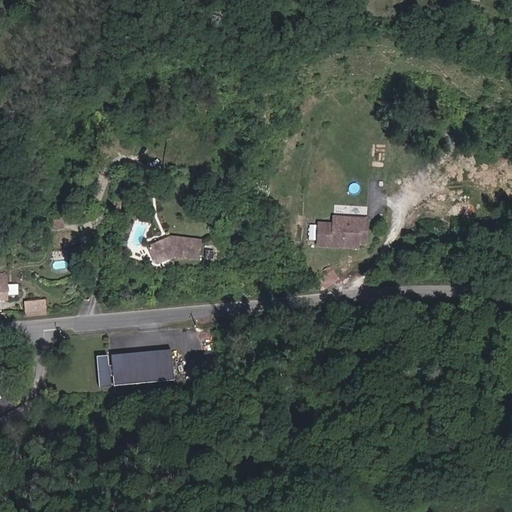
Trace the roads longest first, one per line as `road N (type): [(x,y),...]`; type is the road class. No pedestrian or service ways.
road 1 (tertiary): [(461,291),(412,289),(38,327)]
road 2 (unknown): [(85,322),(109,225),(126,198)]
